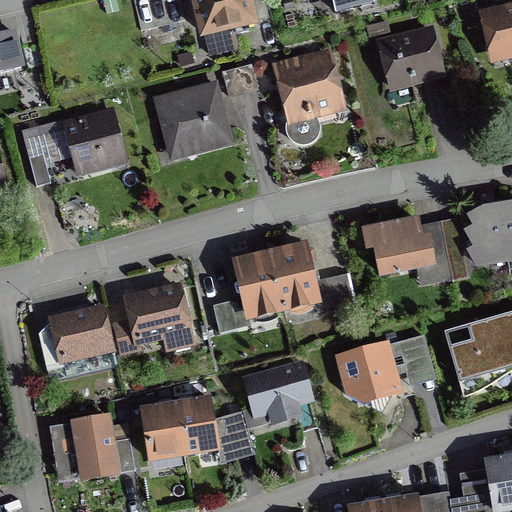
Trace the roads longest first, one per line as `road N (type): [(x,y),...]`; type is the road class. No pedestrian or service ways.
road 1 (residential): [(511,169),(297,206),(5,285)]
road 2 (residential): [(239,511),(511,421)]
road 3 (residential): [(37,492),(5,285)]
